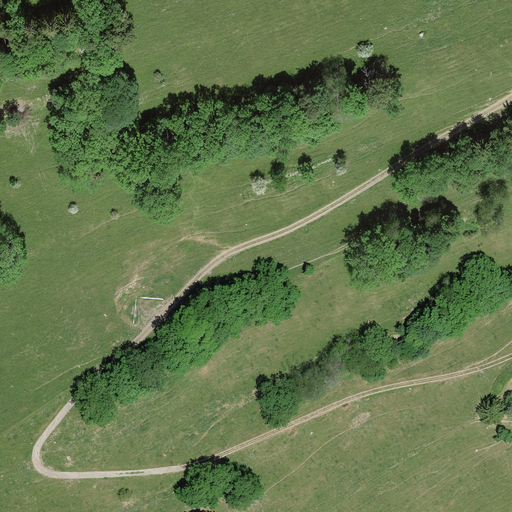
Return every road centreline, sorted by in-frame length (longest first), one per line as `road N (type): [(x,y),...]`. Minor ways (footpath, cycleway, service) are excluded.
road 1 (track): [(511,97),(317,217),(220,258),(74,400),(41,441),(43,470),(95,475),(181,467)]
road 2 (track): [(511,355),(338,402),(181,467)]
